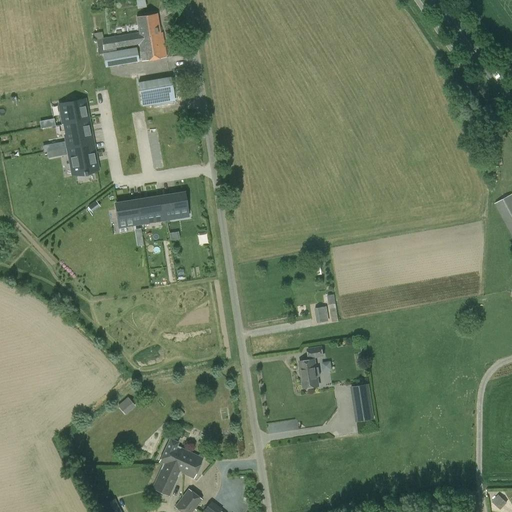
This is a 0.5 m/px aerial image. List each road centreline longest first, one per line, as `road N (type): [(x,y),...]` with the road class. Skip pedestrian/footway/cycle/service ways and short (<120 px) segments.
road 1 (unclassified): [(268,511),(188,0)]
road 2 (secondary): [(511,99),(438,0)]
